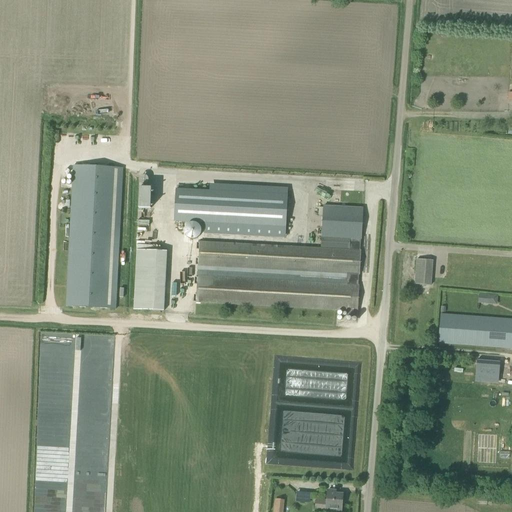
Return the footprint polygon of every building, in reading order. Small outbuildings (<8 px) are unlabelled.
[(123,169),(73,166),(66,307),(116,309),(123,169)] [(139,188),(138,209),(150,210),(151,189),(139,188)] [(204,234),(244,236),(285,239),(287,195),(176,189),(174,222),(204,224),(204,234)] [(199,242),(197,277),(198,277),(197,302),(347,311),(346,317),(356,317),(357,311),(359,286),(358,286),(359,274),(361,252),(360,252),(361,240),(363,209),(323,207),(321,238),(321,249),(199,242)] [(135,250),(133,311),(164,312),(166,251),(135,250)] [(434,262),(417,260),(415,285),(431,286),(434,262)] [(496,306),(498,296),(479,294),(477,303),(496,306)] [(511,349),(511,321),(441,315),(438,343),(511,349)] [(497,378),(498,362),(478,361),(477,377),(497,378)] [(335,494),(336,491),(328,491),(327,501),(316,500),(315,509),(326,510),(325,511),(341,511),(343,495),(335,494)] [(252,511),(253,503),(106,495),(104,511),(252,511)] [(282,511),(284,500),(275,499),(273,511),(282,511)]
